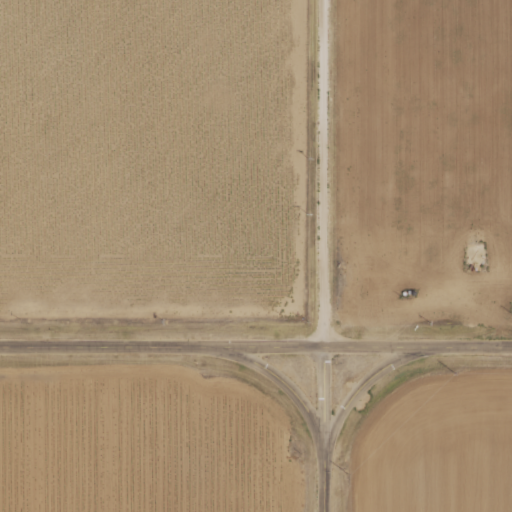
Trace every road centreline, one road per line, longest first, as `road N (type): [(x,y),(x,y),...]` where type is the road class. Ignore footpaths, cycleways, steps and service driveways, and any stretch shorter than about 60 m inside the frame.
road 1 (residential): [(321,351),(317,0)]
road 2 (secondary): [(0,352),(321,351)]
road 3 (secondary): [(511,355),(321,351)]
road 4 (secondary): [(321,351),(320,511)]
road 5 (secondary): [(215,352),(275,384),(302,409),(320,447)]
road 6 (secondary): [(320,447),(372,377),(414,354)]
